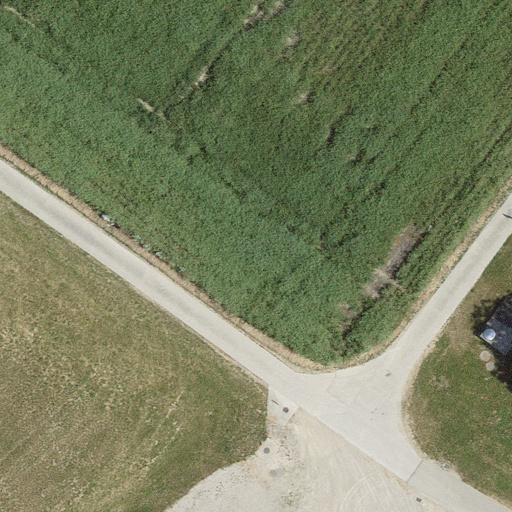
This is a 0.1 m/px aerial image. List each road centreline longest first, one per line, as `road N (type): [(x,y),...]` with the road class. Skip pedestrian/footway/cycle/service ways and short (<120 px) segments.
road 1 (track): [(0,174),(354,426)]
road 2 (track): [(354,426),(511,219)]
road 3 (track): [(484,511),(354,426)]
